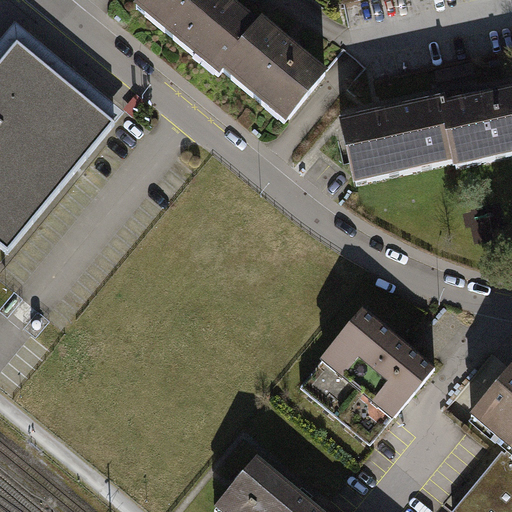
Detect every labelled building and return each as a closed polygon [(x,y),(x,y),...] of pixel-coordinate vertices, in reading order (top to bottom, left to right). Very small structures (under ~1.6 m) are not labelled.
[(216,82),(219,78),(259,29),(223,0),(141,0),(131,13),(216,82)] [(260,27),(259,29),(219,78),(286,131),(327,81),(260,27)] [(0,243),(16,257),(122,131),(25,52),(0,82),(0,243)] [(511,163),(511,96),(442,113),(455,170),(457,177),(511,163)] [(341,129),(356,193),(455,170),(442,113),(441,106),(341,129)] [(435,378),(363,320),(320,374),(392,432),(435,378)] [(511,391),(479,436),(503,454),(507,456),(511,460),(511,391)] [(459,511),(511,511),(511,460),(507,456),(459,511)] [(323,511),(257,458),(216,508),(221,511),(323,511)]
